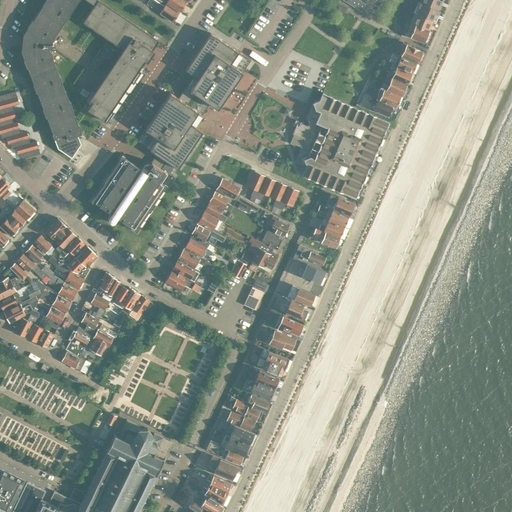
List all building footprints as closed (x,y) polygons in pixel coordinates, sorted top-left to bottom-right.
[(22,48),(20,49),(54,136),(53,136),(56,145),(70,155),(76,146),(79,141),(76,133),(80,131),(80,129),(80,128),(78,122),(77,122),(69,103),(70,102),(68,98),(67,97),(60,79),(61,78),(59,73),(58,73),(50,54),(51,53),(49,49),(48,48),(48,47),(47,47),(48,46),(50,46),(54,46),(54,42),(48,42),(48,40),(49,39),(51,39),(53,35),(53,34),(58,25),(64,17),(65,17),(68,13),(68,12),(73,4),(74,3),(74,2),(75,0),(43,0),(22,33),(23,34),(23,35),(22,48)] [(90,0),(93,2),(81,19),(121,46),(120,49),(105,71),(91,92),(88,96),(91,98),(86,106),(105,119),(140,68),(137,67),(143,58),(147,52),(151,47),(157,37),(102,0),(90,0)] [(155,0),(162,5),(158,10),(171,19),(178,9),(165,0),(164,0),(155,0)] [(165,0),(178,9),(184,0),(165,0)] [(336,0),(334,0),(332,5),(342,11),(343,9),(345,5),(337,0),(336,0)] [(421,1),(416,11),(418,12),(431,18),(432,18),(434,11),(436,12),(438,8),(436,8),(421,1)] [(418,12),(408,34),(422,40),(423,40),(423,39),(432,19),(432,18),(431,18),(418,12)] [(168,90),(136,138),(155,151),(149,159),(149,158),(147,160),(159,168),(160,166),(165,158),(176,166),(201,129),(193,123),(205,105),(203,103),(206,99),(216,106),(243,67),(249,57),(236,48),(209,30),(189,59),(184,67),(192,72),(177,95),(168,90)] [(401,40),(398,45),(402,47),(399,53),(416,61),(421,49),(418,47),(405,41),(401,40)] [(392,49),(388,58),(395,62),(395,63),(411,70),(416,61),(399,53),(392,49)] [(387,67),(385,72),(406,82),(411,70),(395,63),(392,70),(387,67)] [(382,79),(379,84),(383,85),(399,93),(400,94),(406,82),(385,72),(382,79)] [(378,96),(377,97),(391,104),(393,105),(399,93),(383,85),(378,96)] [(0,104),(10,102),(11,103),(18,101),(14,89),(0,92),(0,104)] [(297,124),(289,139),(308,148),(298,170),(300,171),(322,181),(354,195),(388,119),(356,105),(354,104),(347,101),(321,89),(317,97),(312,99),(311,99),(312,100),(313,106),(310,113),(304,115),(307,120),(306,123),(299,120),(297,124)] [(370,92),(367,98),(375,101),(372,107),(387,114),(391,104),(377,97),(378,96),(370,92)] [(0,120),(11,118),(11,116),(14,115),(12,108),(11,103),(10,102),(0,104),(0,120)] [(0,133),(1,136),(5,135),(19,132),(18,130),(17,126),(15,119),(12,120),(11,118),(0,120),(0,133)] [(19,132),(5,135),(7,142),(9,142),(11,146),(15,145),(29,141),(28,140),(27,135),(25,129),(24,129),(18,130),(19,132)] [(29,141),(15,145),(17,152),(19,151),(21,156),(38,151),(35,138),(28,140),(29,141)] [(97,195),(94,200),(110,211),(107,216),(107,218),(108,220),(110,221),(111,221),(113,221),(117,215),(132,226),(135,221),(138,223),(147,209),(145,208),(150,200),(152,201),(162,187),(159,186),(162,181),(164,181),(165,182),(167,179),(169,176),(170,175),(159,168),(147,160),(143,161),(140,166),(124,155),(121,160),(118,158),(109,172),(111,174),(106,182),(103,180),(94,194),(97,195)] [(253,168),(246,183),(252,186),(249,193),(254,195),(264,173),(253,168)] [(264,173),(254,195),(259,197),(262,190),(268,193),(275,177),(264,173)] [(0,191),(9,183),(7,182),(8,181),(4,178),(1,175),(0,175),(0,191)] [(215,186),(232,196),(238,185),(221,175),(220,176),(218,175),(215,181),(217,182),(215,186)] [(275,177),(268,193),(274,196),(271,202),(276,205),(286,182),(275,177)] [(286,182),(276,205),(281,207),(284,200),(290,203),(297,187),(286,182)] [(6,186),(0,192),(0,193),(3,196),(10,190),(6,186)] [(210,189),(207,195),(209,196),(208,197),(222,205),(223,206),(227,199),(231,201),(233,197),(214,186),(213,188),(212,190),(210,189)] [(329,191),(324,204),(328,206),(347,214),(353,201),(337,194),(329,191)] [(22,197),(13,206),(13,207),(25,217),(33,207),(22,197)] [(208,197),(203,207),(218,216),(223,219),(226,214),(219,211),(222,205),(208,197)] [(317,206),(315,211),(324,215),(327,206),(319,202),(317,206)] [(324,216),(343,224),(347,214),(328,206),(324,216)] [(0,213),(0,224),(9,233),(25,217),(13,207),(11,209),(6,214),(5,213),(2,213),(0,213)] [(203,207),(196,220),(224,235),(225,234),(224,232),(223,230),(222,229),(220,229),(212,226),(213,224),(217,218),(218,216),(203,207)] [(262,208),(260,212),(267,215),(269,211),(263,207),(262,208)] [(260,212),(256,221),(262,224),(266,215),(260,212)] [(267,216),(265,220),(270,223),(273,225),(271,228),(284,235),(287,228),(285,227),(288,221),(271,212),(270,216),(267,216)] [(56,215),(44,228),(48,232),(46,235),(49,238),(50,240),(53,237),(66,224),(56,215)] [(321,215),(317,226),(338,235),(343,224),(324,216),(321,215)] [(196,220),(190,230),(200,236),(208,240),(212,242),(216,236),(221,240),(224,235),(196,220)] [(66,224),(53,237),(58,241),(53,246),(57,249),(74,232),(66,224)] [(310,234),(309,235),(329,243),(334,245),(338,235),(317,226),(314,224),(311,232),(310,234)] [(256,233),(254,236),(259,239),(275,247),(280,237),(277,236),(278,233),(266,226),(262,236),(256,233)] [(35,237),(32,240),(36,244),(43,251),(44,250),(48,252),(54,246),(50,243),(47,239),(39,232),(35,237)] [(57,258),(57,260),(62,263),(62,258),(63,254),(63,253),(68,249),(72,253),(72,252),(83,241),(75,233),(64,245),(58,251),(57,258)] [(189,233),(183,244),(192,250),(199,254),(200,254),(200,253),(207,257),(209,256),(210,255),(211,254),(211,252),(211,250),(204,246),(208,240),(200,236),(199,238),(189,233)] [(252,238),(247,246),(254,250),(259,242),(252,238)] [(254,250),(250,258),(255,261),(255,263),(259,265),(261,264),(262,264),(263,262),(270,266),(275,256),(277,252),(270,248),(272,246),(260,240),(259,242),(254,250)] [(31,241),(24,249),(35,260),(37,262),(41,258),(38,256),(42,252),(31,241)] [(74,254),(66,262),(69,267),(80,272),(83,274),(88,265),(87,264),(92,259),(91,258),(96,253),(85,242),(74,254)] [(298,242),(296,246),(301,248),(299,253),(305,256),(321,263),(325,255),(324,255),(309,249),(310,247),(298,242)] [(182,246),(176,257),(193,266),(197,259),(201,261),(201,262),(208,265),(211,260),(200,254),(199,254),(192,250),(191,252),(182,246)] [(242,250),(239,256),(245,259),(248,253),(242,250)] [(22,251),(15,258),(27,269),(30,265),(41,276),(45,272),(39,267),(34,261),(22,251)] [(51,252),(47,257),(55,265),(57,260),(57,258),(51,252)] [(173,263),(171,266),(194,279),(199,270),(176,257),(175,259),(173,258),(171,262),(173,263)] [(233,263),(229,270),(237,275),(239,271),(245,261),(236,257),(233,263)] [(13,260),(8,265),(9,266),(9,265),(17,273),(22,268),(13,260)] [(55,265),(54,266),(66,272),(68,269),(69,268),(69,267),(64,264),(62,263),(57,260),(55,265)] [(306,261),(300,273),(314,279),(318,281),(324,269),(321,268),(306,261)] [(44,262),(39,267),(45,272),(45,273),(49,275),(49,276),(51,272),(52,270),(44,262)] [(170,268),(164,279),(180,288),(183,282),(196,288),(199,283),(198,283),(170,267),(170,268)] [(66,272),(63,278),(77,285),(82,276),(79,275),(68,269),(66,272)] [(102,277),(98,284),(105,287),(101,294),(108,298),(111,293),(119,279),(115,277),(115,276),(105,269),(101,276),(102,277)] [(49,276),(47,280),(53,283),(53,282),(59,285),(57,290),(71,297),(76,288),(62,280),(63,278),(51,272),(49,276)] [(0,295),(19,286),(14,275),(9,277),(8,277),(7,275),(3,277),(3,276),(2,276),(3,277),(0,278),(0,295)] [(31,284),(24,287),(29,295),(42,289),(42,288),(45,283),(36,277),(33,279),(37,287),(33,288),(31,284)] [(212,277),(206,286),(212,290),(218,280),(212,277)] [(121,305),(111,320),(118,325),(127,311),(131,306),(130,306),(139,292),(128,284),(126,286),(121,283),(114,294),(112,299),(121,305)] [(251,283),(247,290),(259,296),(262,289),(251,283)] [(296,284),(290,295),(308,303),(313,292),(309,290),(297,284),(296,284)] [(41,290),(38,295),(44,298),(48,291),(42,288),(42,289),(41,290)] [(29,295),(3,308),(4,312),(4,314),(6,318),(8,319),(24,311),(21,305),(28,302),(31,308),(32,307),(38,295),(41,290),(42,289),(29,295)] [(12,292),(0,298),(0,303),(2,308),(21,299),(16,290),(12,292)] [(247,290),(242,301),(254,307),(259,296),(247,290)] [(89,307),(87,311),(98,317),(100,313),(103,307),(108,298),(101,294),(95,291),(90,300),(98,305),(95,310),(89,307)] [(56,292),(51,302),(64,309),(70,299),(56,292)] [(131,306),(127,311),(136,317),(139,311),(143,313),(151,300),(148,298),(149,298),(140,292),(132,303),(131,306)] [(289,297),(283,310),(302,318),(306,308),(303,307),(304,304),(302,303),(289,297)] [(49,303),(44,313),(48,315),(58,320),(63,311),(49,303)] [(15,323),(13,326),(14,327),(15,328),(14,328),(23,333),(30,320),(32,318),(33,319),(38,310),(32,307),(31,308),(26,310),(29,312),(26,317),(21,315),(17,323),(16,323),(15,323)] [(149,307),(145,314),(149,316),(153,309),(149,307)] [(77,323),(75,328),(88,335),(89,334),(93,326),(94,324),(98,317),(87,311),(85,309),(85,310),(80,319),(87,323),(84,327),(77,323)] [(32,321),(25,334),(34,340),(42,326),(44,320),(45,320),(48,315),(44,313),(42,312),(39,318),(36,323),(32,321)] [(281,312),(275,325),(286,330),(287,328),(295,331),(300,321),(281,312)] [(48,315),(45,320),(55,326),(58,320),(48,315)] [(123,319),(119,325),(127,330),(131,323),(123,319)] [(93,336),(87,345),(89,346),(88,347),(89,349),(93,351),(94,350),(95,350),(101,353),(106,344),(111,334),(105,331),(108,325),(100,321),(97,326),(94,324),(93,326),(89,334),(93,336)] [(43,327),(36,340),(45,345),(53,332),(43,327)] [(273,327),(267,340),(280,346),(281,343),(290,347),(294,337),(273,327)] [(75,328),(65,346),(73,350),(78,353),(80,350),(83,345),(88,335),(75,328)] [(254,341),(250,350),(264,356),(260,364),(279,373),(282,367),(283,367),(283,366),(282,365),(283,363),(284,363),(286,359),(285,358),(286,356),(254,341)] [(63,351),(60,356),(61,356),(61,358),(74,365),(78,368),(84,357),(79,354),(78,354),(78,353),(73,350),(65,346),(64,347),(66,348),(64,352),(63,351)] [(252,364),(247,376),(275,388),(281,376),(252,364)] [(247,376),(243,386),(271,398),(275,388),(247,376)] [(250,392),(246,398),(251,401),(250,404),(249,404),(259,408),(265,411),(270,401),(250,392)] [(230,401),(228,404),(231,406),(241,410),(242,407),(245,401),(230,394),(228,397),(230,398),(229,399),(229,400),(230,400),(230,401)] [(245,401),(242,407),(245,408),(242,413),(255,418),(259,408),(249,404),(250,404),(245,401)] [(229,408),(225,417),(229,420),(237,423),(241,414),(229,408)] [(110,410),(105,419),(111,422),(115,413),(110,410)] [(242,414),(238,424),(250,429),(254,420),(242,414)] [(73,484),(68,495),(79,500),(77,503),(78,503),(77,505),(79,509),(83,511),(88,510),(89,507),(98,511),(135,511),(138,507),(140,508),(141,505),(144,501),(143,500),(145,497),(143,497),(146,489),(148,490),(149,489),(147,488),(151,480),(153,481),(154,478),(154,479),(157,474),(156,474),(158,470),(156,469),(162,457),(164,456),(164,454),(161,455),(169,439),(162,435),(153,430),(152,432),(146,425),(138,426),(139,424),(126,417),(120,428),(120,430),(117,429),(115,432),(113,431),(105,447),(104,448),(103,447),(102,448),(100,452),(100,453),(99,454),(101,455),(91,475),(89,474),(87,479),(86,482),(84,481),(81,484),(80,488),(73,484)] [(225,428),(224,432),(246,442),(251,430),(249,430),(250,429),(238,424),(237,423),(229,420),(225,428)] [(222,436),(219,441),(225,444),(224,447),(232,451),(233,449),(241,453),(246,442),(224,432),(222,436)] [(209,437),(205,447),(222,454),(238,462),(242,453),(241,453),(233,449),(232,451),(224,447),(225,444),(219,441),(210,437),(209,437)] [(209,459),(206,466),(213,469),(231,477),(235,469),(238,468),(239,465),(219,456),(212,453),(210,457),(209,458),(209,459)] [(0,507),(7,511),(7,510),(9,507),(11,508),(25,478),(23,477),(0,466),(0,507)] [(209,470),(203,481),(225,491),(225,490),(227,489),(229,486),(228,484),(230,481),(212,472),(209,470)] [(11,508),(11,509),(18,511),(55,511),(58,506),(57,504),(56,504),(59,500),(64,502),(71,500),(77,503),(79,500),(68,495),(53,488),(47,499),(44,497),(40,495),(44,487),(25,478),(11,508)] [(203,481),(200,488),(203,490),(203,491),(220,501),(222,498),(224,497),(225,494),(224,492),(225,491),(203,481)] [(190,498),(186,503),(197,511),(201,505),(202,504),(203,504),(208,496),(204,494),(203,497),(198,494),(195,499),(192,497),(190,498)] [(208,496),(203,504),(214,511),(218,511),(222,505),(208,496)]
